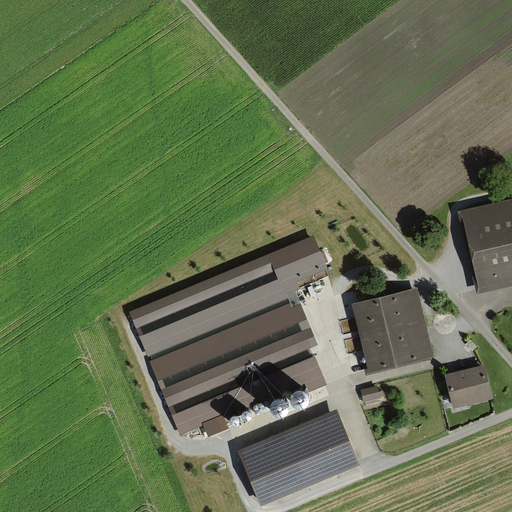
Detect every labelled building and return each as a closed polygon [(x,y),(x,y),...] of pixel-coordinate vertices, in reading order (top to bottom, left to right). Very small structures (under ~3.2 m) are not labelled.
[(511,203),(461,215),(478,293),(511,285),(511,203)] [(313,236),(130,311),(137,328),(275,271),(279,279),(140,336),(148,355),(287,297),(290,302),(149,360),(157,380),(299,321),(303,330),(160,389),(168,408),(319,345),(297,291),(331,277),(313,236)] [(414,290),(353,305),(370,374),(432,358),(414,290)] [(316,356),(172,414),(181,434),(305,384),(308,393),(327,385),(316,356)] [(485,363),(446,372),(453,404),(492,395),(485,363)] [(359,463),(338,409),(238,449),(260,502),(359,463)]
